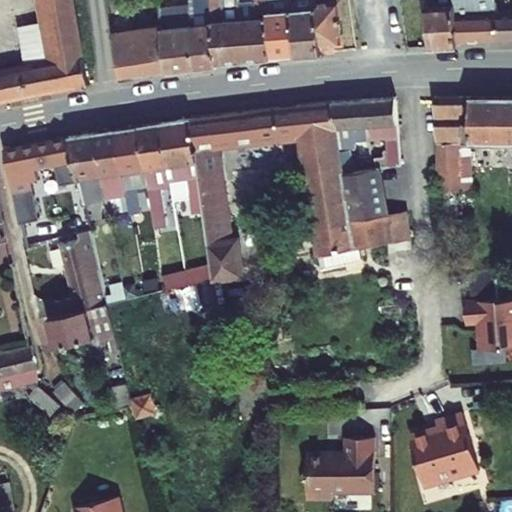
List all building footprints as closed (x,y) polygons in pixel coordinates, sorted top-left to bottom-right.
[(44,0),(48,20),(55,61),(26,66),(6,70),(11,100),(90,85),(74,0),(44,0)] [(190,5),(197,69),(219,66),(218,61),(217,61),(211,0),(194,0),(195,5),(190,5)] [(211,0),(217,61),(218,61),(245,59),(239,3),(238,0),(211,0)] [(272,56),(267,0),(254,0),(255,2),(239,3),(245,59),(272,56)] [(292,0),(267,0),(272,56),(286,55),(297,55),(292,0)] [(321,44),(317,0),(292,0),(297,55),(322,53),(321,44)] [(339,0),(317,0),(321,44),(342,42),(339,0)] [(427,0),(432,47),(458,45),(458,41),(457,41),(454,4),(453,0),(427,0)] [(457,41),(458,41),(498,39),(497,12),(494,0),(453,0),(454,4),(457,41)] [(190,5),(160,8),(162,24),(167,72),(197,69),(190,5)] [(511,11),(497,12),(498,39),(511,38),(511,11)] [(18,26),(26,66),(55,61),(48,20),(18,26)] [(162,24),(137,28),(146,75),(167,72),(162,24)] [(122,79),(146,75),(137,28),(114,31),(122,79)] [(0,101),(11,100),(6,70),(0,71),(0,101)] [(511,140),(511,96),(471,97),(434,96),(440,190),(473,188),(470,142),(511,140)] [(368,139),(386,138),(387,150),(384,150),(384,156),(375,157),(377,169),(401,165),(396,97),(365,99),(368,139)] [(343,174),(353,172),(350,149),(356,149),(355,140),(368,139),(365,99),(331,101),(343,174)] [(314,227),(350,219),(343,174),(331,101),(297,105),(302,135),(303,147),(314,227)] [(219,145),(302,135),(297,105),(191,118),(198,162),(204,210),(212,265),(214,278),(237,275),(219,145)] [(198,162),(191,118),(162,121),(172,184),(174,200),(192,197),(194,212),(204,210),(198,162)] [(161,185),(172,184),(162,121),(140,125),(149,185),(155,228),(167,226),(161,185)] [(136,187),(149,185),(140,125),(117,129),(130,209),(131,214),(140,212),(136,187)] [(109,212),(130,209),(117,129),(95,132),(102,175),(106,197),(109,212)] [(85,203),(106,197),(102,175),(95,132),(70,136),(79,179),(85,203)] [(20,225),(42,221),(33,182),(40,180),(37,170),(56,166),(61,187),(80,182),(79,179),(70,136),(5,149),(20,225)] [(314,227),(322,268),(362,259),(359,245),(410,238),(406,211),(350,219),(314,227)] [(264,225),(272,235),(280,227),(272,218),(264,225)] [(5,221),(0,222),(0,241),(9,240),(5,221)] [(53,302),(56,315),(108,303),(106,296),(91,230),(80,232),(81,238),(61,243),(74,297),(53,302)] [(214,278),(212,265),(186,271),(189,284),(214,278)] [(473,300),(498,298),(495,268),(470,270),(473,300)] [(166,289),(189,284),(186,271),(163,276),(166,289)] [(158,278),(144,280),(147,294),(160,291),(158,278)] [(112,294),(106,296),(108,303),(127,299),(124,286),(124,282),(110,285),(112,294)] [(135,283),(124,286),(127,299),(139,296),(135,283)] [(479,321),(481,348),(511,346),(511,298),(499,300),(498,298),(473,300),(466,300),(468,322),(479,321)] [(120,351),(108,303),(56,315),(50,316),(57,345),(95,336),(96,342),(109,339),(113,353),(120,351)] [(0,384),(1,390),(29,384),(34,388),(36,387),(39,385),(39,370),(32,345),(0,352),(0,384)] [(84,403),(66,381),(55,391),(73,412),(84,403)] [(52,417),(62,405),(39,385),(36,387),(29,396),(52,417)] [(133,404),(129,391),(110,395),(113,408),(133,404)] [(139,417),(158,411),(153,393),(134,398),(139,417)] [(414,443),(396,449),(412,497),(467,481),(449,424),(422,433),(424,443),(416,446),(414,443)] [(330,459),(292,459),(292,507),(319,507),(318,499),(363,500),(362,444),(330,444),(330,459)] [(0,511),(15,511),(10,482),(0,483),(0,511)]
